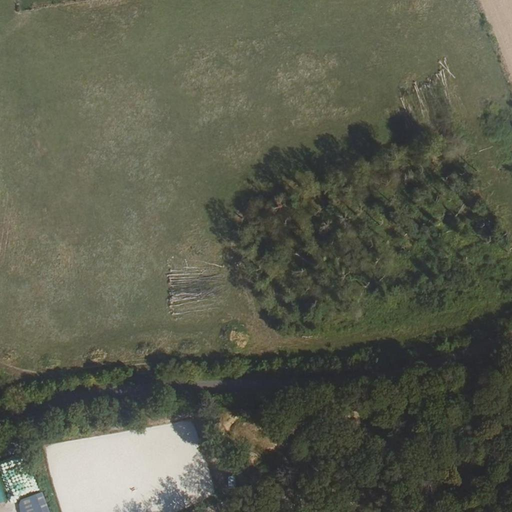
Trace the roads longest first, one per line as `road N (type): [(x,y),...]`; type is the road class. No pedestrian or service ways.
road 1 (tertiary): [(511,335),(388,376),(191,384),(38,399),(0,411)]
road 2 (track): [(511,426),(468,470),(349,511)]
